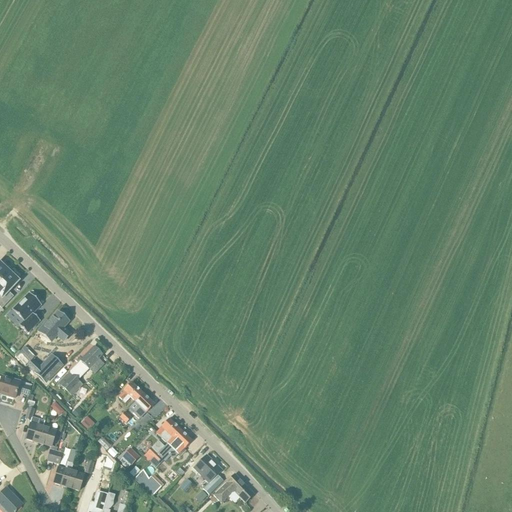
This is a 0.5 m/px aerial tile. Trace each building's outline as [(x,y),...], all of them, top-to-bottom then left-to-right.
[(0,264),(0,281),(9,273),(6,270),(8,269),(2,264),(1,265),(0,264)] [(0,307),(1,309),(13,297),(8,292),(18,281),(16,279),(17,278),(11,272),(10,274),(9,273),(0,281),(0,307)] [(25,323),(21,328),(28,335),(41,322),(34,315),(42,307),(38,302),(39,301),(33,296),(32,297),(29,294),(12,311),(25,323)] [(46,321),(38,331),(40,333),(51,342),(56,335),(61,339),(67,332),(62,328),(68,321),(58,312),(48,323),(46,321)] [(74,366),(83,375),(89,369),(94,375),(104,364),(98,359),(102,355),(93,346),(80,360),(80,361),(74,366)] [(44,385),(60,367),(49,358),(33,376),(44,385)] [(82,385),(69,372),(58,383),(71,396),(82,385)] [(0,394),(15,398),(20,382),(1,376),(1,377),(0,376),(0,394)] [(24,382),(21,393),(27,396),(31,385),(24,382)] [(117,396),(125,404),(130,397),(135,402),(143,393),(131,382),(123,390),(117,396)] [(128,409),(139,420),(146,413),(154,404),(143,393),(135,402),(128,409)] [(25,439),(38,443),(43,428),(45,421),(32,417),(34,409),(33,409),(35,403),(27,401),(26,407),(28,408),(24,420),(30,421),(29,424),(30,424),(25,439)] [(50,407),(59,416),(64,412),(55,402),(50,407)] [(119,417),(114,422),(115,423),(123,430),(128,425),(126,423),(131,418),(125,412),(120,417),(119,417)] [(84,427),(89,421),(86,418),(81,423),(84,427)] [(156,434),(167,444),(180,430),(168,419),(161,427),(162,428),(156,434)] [(46,462),(53,464),(56,451),(57,447),(51,446),(56,432),(43,428),(38,443),(50,447),(46,462)] [(163,448),(149,462),(156,469),(163,460),(165,462),(170,456),(168,455),(173,450),(178,455),(192,441),(180,430),(167,444),(163,448)] [(102,438),(98,441),(106,450),(110,446),(102,438)] [(53,464),(59,466),(62,454),(63,454),(66,443),(62,442),(60,450),(59,450),(58,452),(56,451),(53,464)] [(143,457),(149,462),(163,448),(160,445),(154,450),(151,447),(143,457)] [(73,463),(76,452),(65,449),(62,461),(73,463)] [(130,449),(119,461),(127,469),(138,457),(130,449)] [(202,489),(209,495),(223,481),(217,475),(221,470),(210,459),(209,460),(206,456),(198,464),(212,479),(202,489)] [(189,457),(179,468),(184,473),(194,462),(189,457)] [(87,461),(84,473),(90,475),(94,462),(87,461)] [(53,483),(66,487),(70,472),(71,472),(73,464),(66,462),(64,470),(57,468),(53,483)] [(142,470),(134,479),(151,496),(163,485),(152,475),(148,479),(142,470)] [(195,470),(189,476),(197,484),(203,478),(195,470)] [(66,487),(79,491),(84,475),(71,472),(70,472),(66,487)] [(213,495),(221,503),(233,491),(245,503),(253,494),(234,475),(226,483),(213,495)] [(186,479),(179,488),(185,493),(192,485),(186,479)] [(0,511),(15,511),(22,505),(5,488),(0,492),(0,511)] [(202,491),(193,498),(198,503),(206,496),(202,491)]
